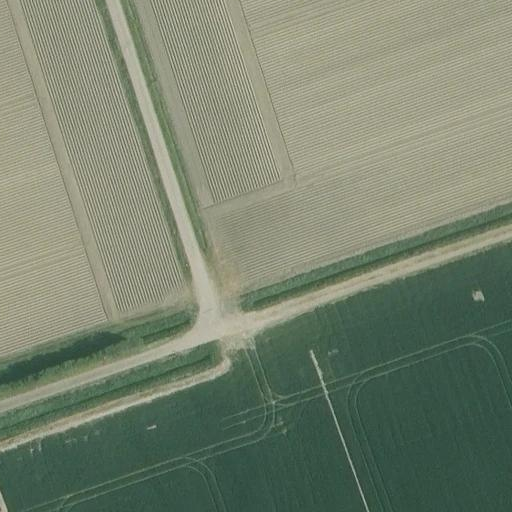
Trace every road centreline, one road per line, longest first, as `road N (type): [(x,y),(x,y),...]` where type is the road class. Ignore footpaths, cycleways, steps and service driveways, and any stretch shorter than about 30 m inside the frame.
road 1 (unclassified): [(0,406),(218,328),(112,0)]
road 2 (track): [(218,328),(511,227)]
